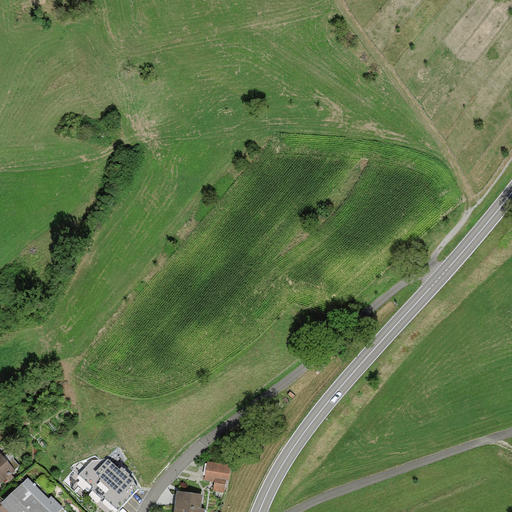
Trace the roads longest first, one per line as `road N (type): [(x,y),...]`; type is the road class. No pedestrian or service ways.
road 1 (residential): [(440,277),(425,267),(390,294),(167,475),(144,511)]
road 2 (secondary): [(260,511),(284,459),(322,406),(440,277)]
